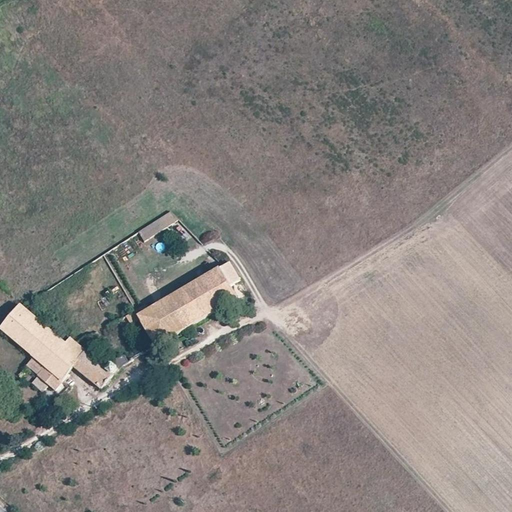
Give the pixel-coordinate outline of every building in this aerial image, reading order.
[(171,212),(140,232),(146,242),(179,220),(171,212)] [(142,319),(157,346),(238,299),(231,286),(242,280),(232,262),(150,310),(146,305),(136,310),(142,319)] [(51,384),(57,390),(70,373),(74,368),(87,352),(76,343),(64,334),(61,338),(20,306),(1,330),(34,356),(28,365),(40,375),(51,384)] [(136,310),(127,315),(132,324),(142,319),(136,310)] [(108,368),(87,352),(74,368),(103,390),(118,369),(128,363),(125,356),(113,363),(108,368)] [(51,384),(40,375),(34,384),(45,392),(51,384)]
